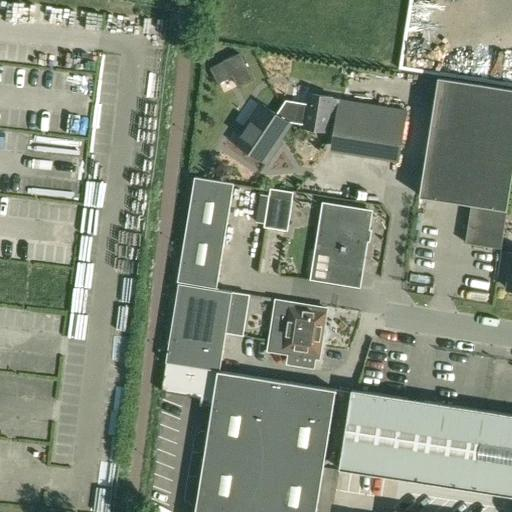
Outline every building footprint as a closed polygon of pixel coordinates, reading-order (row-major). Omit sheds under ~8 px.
[(217,83),(231,76),(245,68),(238,54),(210,68),(217,83)] [(472,205),(466,243),(501,249),(507,210),(508,210),(511,182),(511,88),(439,77),(420,197),(472,205)] [(309,94),(307,104),(304,126),(304,128),(327,131),(333,98),(309,94)] [(290,123),(304,126),(307,104),(292,101),(291,105),(283,104),(277,114),(262,105),(243,133),(238,130),(231,140),(267,164),(277,148),(274,146),(290,123)] [(387,109),(381,150),(399,153),(406,111),(387,109)] [(195,177),(178,282),(217,288),(234,183),(195,177)] [(293,199),(292,199),(294,192),(271,188),(269,195),(264,224),(264,227),(287,231),(293,199)] [(264,224),(269,195),(261,194),(257,222),(264,224)] [(330,267),(361,272),(371,212),(324,205),(317,252),(332,255),(330,267)] [(511,253),(501,252),(497,279),(509,280),(507,289),(511,289),(511,292),(511,253)] [(226,332),(241,334),(247,294),(179,284),(166,363),(220,371),(226,332)] [(326,309),(277,301),(270,346),(289,349),(288,353),(319,358),(326,309)] [(166,363),(162,391),(205,398),(204,401),(213,402),(215,391),(274,400),(333,409),(336,390),(166,363)] [(404,480),(417,400),(352,390),(340,470),(404,480)] [(204,460),(263,469),(274,400),(215,391),(213,402),(204,460)] [(317,511),(333,409),(274,400),(263,469),(256,511),(317,511)] [(468,490),(481,410),(417,400),(404,480),(468,490)] [(511,414),(481,410),(468,490),(511,496),(511,414)] [(195,511),(256,511),(263,469),(204,460),(195,511)]
